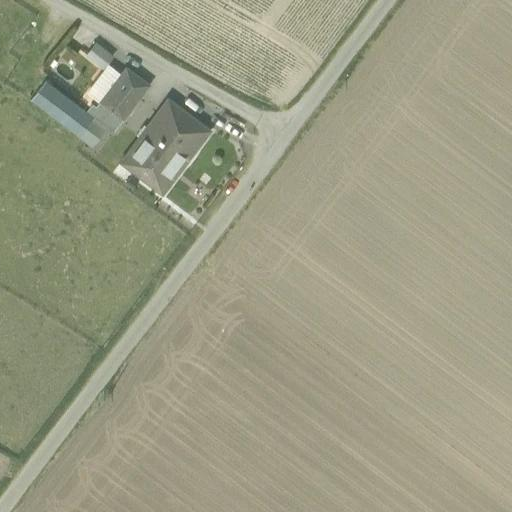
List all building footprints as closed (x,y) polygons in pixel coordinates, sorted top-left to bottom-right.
[(87,47),(103,60),(113,49),(96,35),(87,47)] [(127,60),(122,66),(109,57),(102,66),(114,76),(99,95),(100,95),(96,99),(93,97),(89,102),(115,122),(149,77),(127,60)] [(114,76),(102,66),(87,85),(99,95),(114,76)] [(103,117),(45,73),(30,92),(88,136),(103,117)] [(168,90),(120,154),(162,186),(210,122),(168,90)] [(107,120),(103,117),(88,136),(92,139),(107,120)]
